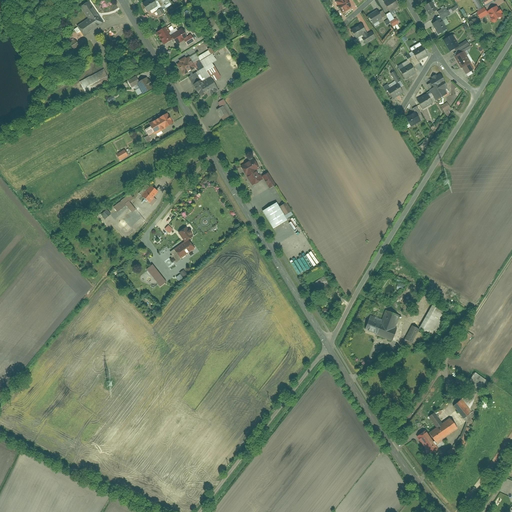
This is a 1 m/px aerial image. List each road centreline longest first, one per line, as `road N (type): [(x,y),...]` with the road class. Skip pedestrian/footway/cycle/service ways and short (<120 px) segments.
road 1 (tertiary): [(121,0),(328,345)]
road 2 (residential): [(476,95),(328,345)]
road 3 (track): [(198,511),(328,345)]
road 4 (tertiary): [(328,345),(383,437),(441,511)]
road 5 (track): [(0,434),(151,511)]
